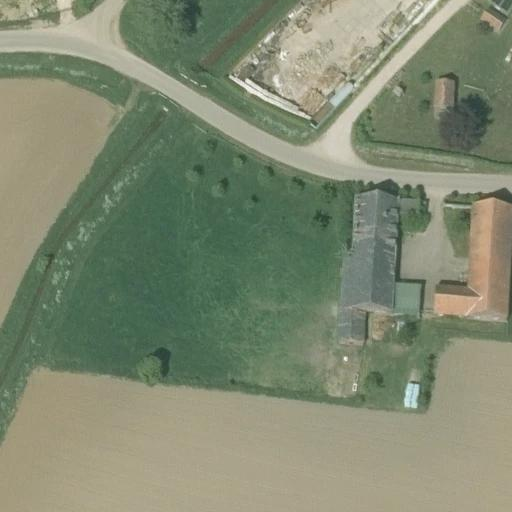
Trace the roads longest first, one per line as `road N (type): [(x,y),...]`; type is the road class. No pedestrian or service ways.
road 1 (unclassified): [(511,188),(350,177),(244,136),(147,74),(87,47),(0,43)]
road 2 (track): [(0,424),(72,255),(198,107)]
